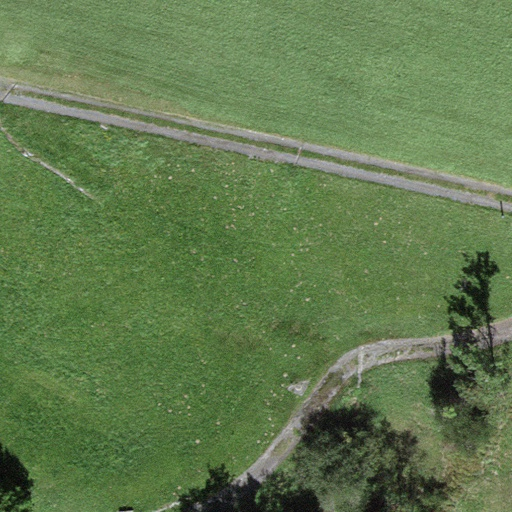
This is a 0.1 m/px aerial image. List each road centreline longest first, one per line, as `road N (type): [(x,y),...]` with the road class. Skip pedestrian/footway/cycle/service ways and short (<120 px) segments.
road 1 (track): [(0,79),(511,188)]
road 2 (track): [(511,330),(361,350),(274,453),(193,511)]
